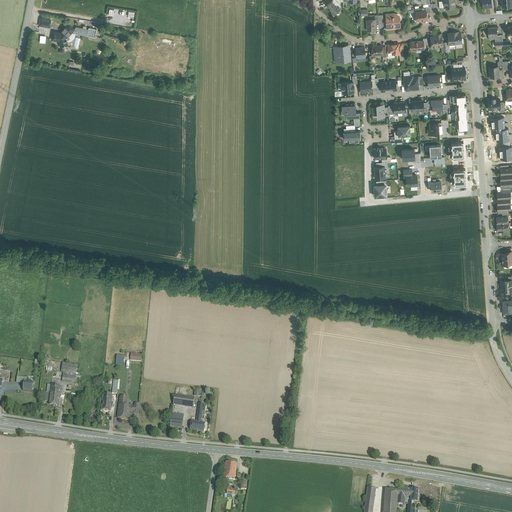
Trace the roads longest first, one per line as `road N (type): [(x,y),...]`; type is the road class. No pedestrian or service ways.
road 1 (secondary): [(216,448),(511,489)]
road 2 (secondary): [(0,422),(216,448)]
road 3 (residential): [(470,19),(359,39),(312,0)]
road 4 (tertiary): [(31,0),(0,156)]
road 5 (residential): [(423,197),(367,199),(365,98)]
